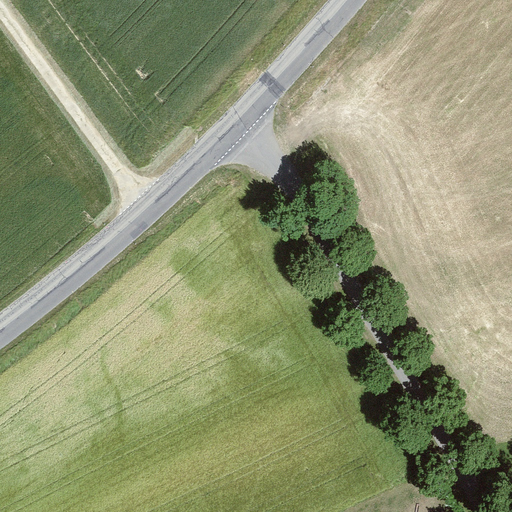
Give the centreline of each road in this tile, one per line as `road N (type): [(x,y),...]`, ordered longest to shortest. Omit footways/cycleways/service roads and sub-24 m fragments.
road 1 (tertiary): [(0,334),(222,146),(354,0)]
road 2 (track): [(0,7),(149,212)]
